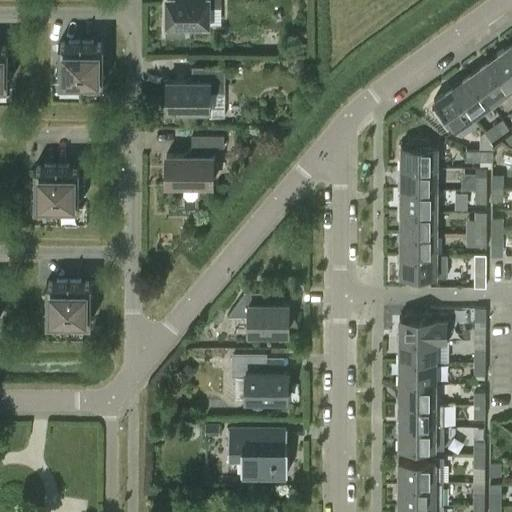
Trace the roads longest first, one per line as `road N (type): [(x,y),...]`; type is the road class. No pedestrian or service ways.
road 1 (residential): [(340,129),(139,373)]
road 2 (residential): [(338,511),(339,297)]
road 3 (residential): [(504,0),(377,91),(340,129)]
road 4 (residential): [(511,294),(339,297)]
road 5 (residential): [(339,297),(340,129)]
road 6 (residential): [(137,254),(0,255)]
road 7 (residential): [(0,133),(134,133)]
road 8 (residential): [(0,12),(131,12)]
road 9 (residential): [(134,133),(131,12)]
road 10 (residential): [(137,254),(134,133)]
